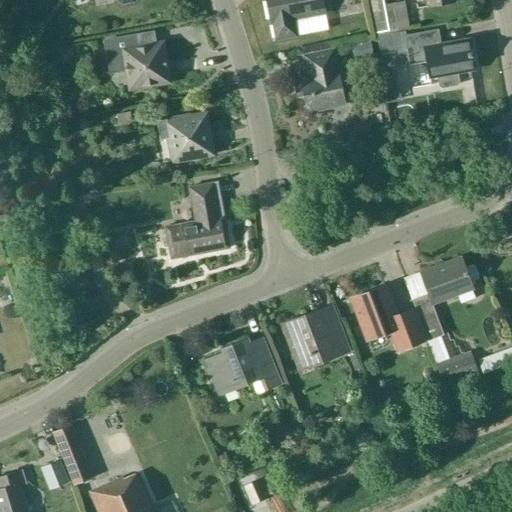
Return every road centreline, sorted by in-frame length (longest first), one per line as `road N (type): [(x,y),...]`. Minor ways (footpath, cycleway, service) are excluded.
road 1 (residential): [(0,429),(50,404),(142,334),(288,279)]
road 2 (residential): [(288,279),(255,109),(221,0)]
road 3 (residential): [(288,279),(476,208),(511,183)]
